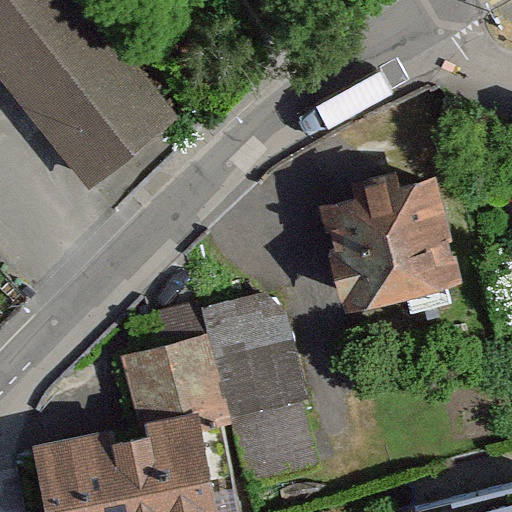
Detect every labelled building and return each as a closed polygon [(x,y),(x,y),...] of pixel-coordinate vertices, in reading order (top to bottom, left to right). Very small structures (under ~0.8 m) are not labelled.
[(0,0),(0,68),(89,184),(186,109),(98,0),(0,0)] [(433,158),(314,183),(338,298),(457,273),(433,158)] [(257,278),(200,291),(256,475),(323,465),(297,337),(284,305),(257,278)] [(219,511),(199,401),(30,433),(44,511),(219,511)] [(511,511),(511,436),(383,471),(393,511),(511,511)]
